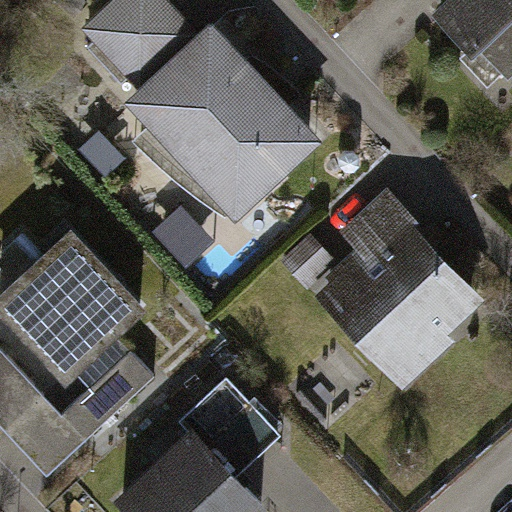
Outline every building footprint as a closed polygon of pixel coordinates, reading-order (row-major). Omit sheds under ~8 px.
[(124,0),(84,38),(140,98),(203,38),(167,0),(124,0)] [(511,86),(511,0),(458,0),(434,22),(477,68),(485,61),(510,88),(511,86)] [(212,30),(203,38),(140,98),(124,112),(235,230),(323,148),(212,30)] [(425,228),(391,190),(341,234),(359,255),(328,282),(333,288),(317,302),(400,396),(457,346),(450,338),(486,307),(420,233),(425,228)] [(314,236),(284,263),(309,291),(340,264),(314,236)] [(150,320),(75,237),(47,263),(24,238),(0,260),(0,321),(68,395),(83,381),(117,350),(150,320)] [(63,419),(0,350),(0,427),(49,481),(156,383),(132,356),(127,361),(92,392),(63,419)] [(127,361),(117,350),(83,381),(92,392),(127,361)] [(194,439),(236,484),(283,441),(229,382),(182,426),(194,439)] [(262,511),(236,484),(194,439),(117,510),(118,511),(262,511)]
